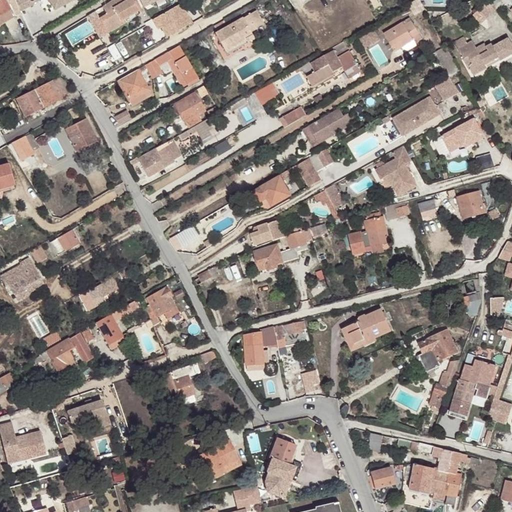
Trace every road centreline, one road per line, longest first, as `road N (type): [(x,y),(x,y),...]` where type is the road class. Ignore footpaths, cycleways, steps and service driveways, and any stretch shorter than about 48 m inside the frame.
road 1 (residential): [(217,341),(148,220),(103,117),(84,90),(26,48)]
road 2 (residential): [(217,341),(476,269),(491,258),(511,214)]
road 3 (unknown): [(181,272),(246,226),(444,122)]
road 4 (residential): [(369,511),(331,419),(312,406),(260,410),(217,341)]
road 5 (residential): [(0,413),(217,341)]
